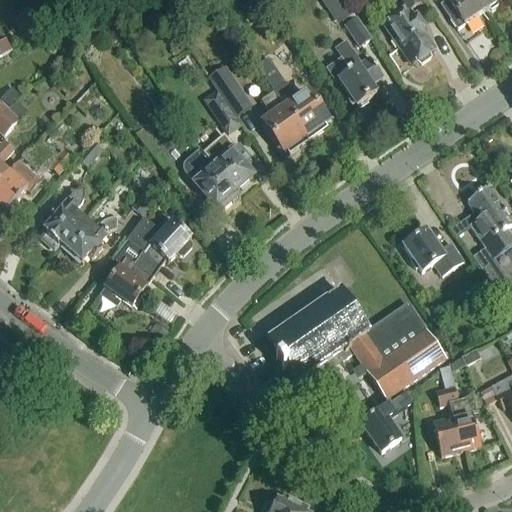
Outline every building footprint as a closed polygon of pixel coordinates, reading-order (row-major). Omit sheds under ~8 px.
[(353,16),(341,0),(325,0),(321,3),(337,27),(353,16)] [(399,0),(406,9),(398,14),(401,18),(386,28),(393,38),(391,40),(400,52),(402,51),(414,68),(419,64),(422,66),(428,62),(429,58),(434,54),(424,40),(427,38),(411,14),(420,7),(415,0),(399,0)] [(464,29),(485,15),(475,0),(456,0),(451,4),(449,2),(440,8),(458,34),(464,29)] [(475,0),(485,15),(488,13),(492,15),(498,11),(498,7),(507,0),(475,0)] [(95,26),(86,16),(66,32),(83,53),(101,39),(92,28),(95,26)] [(371,45),(356,23),(345,31),(360,52),(371,45)] [(340,61),(325,72),(333,83),(337,84),(338,84),(356,110),(376,97),(370,88),(383,79),(371,61),(362,67),(347,44),(334,53),(340,61)] [(269,61),(257,69),(275,94),(309,144),(327,131),(324,126),(327,125),(327,124),(330,121),(316,101),(311,94),(307,97),(306,95),(298,101),(287,86),(286,86),(269,61)] [(217,95),(223,104),(235,121),(252,109),(224,69),(207,81),(217,95)] [(11,91),(1,101),(9,110),(15,104),(20,99),(11,91)] [(290,157),(309,144),(275,94),(262,104),(273,119),(267,123),(268,124),(264,127),(284,155),(285,154),(287,153),(290,157)] [(217,95),(204,104),(228,140),(241,131),(235,121),(223,104),(217,95)] [(8,112),(0,104),(0,138),(1,140),(26,115),(15,104),(9,110),(8,112)] [(236,152),(225,139),(215,147),(204,157),(236,194),(253,179),(247,171),(252,167),(238,151),(236,152)] [(91,145),(77,163),(88,171),(102,154),(91,145)] [(0,185),(8,177),(0,170),(14,154),(5,146),(0,151),(0,185)] [(192,161),(186,166),(185,168),(184,171),(185,174),(186,177),(195,188),(197,190),(195,191),(203,200),(205,198),(216,212),(217,210),(220,214),(239,198),(236,194),(204,157),(201,153),(192,161)] [(61,154),(47,170),(58,179),(71,163),(61,154)] [(41,187),(18,166),(8,177),(0,185),(0,210),(7,217),(27,195),(31,198),(41,187)] [(158,182),(149,195),(157,202),(167,188),(158,182)] [(486,251),(472,260),(506,309),(511,304),(511,288),(494,262),(511,249),(511,238),(508,233),(511,230),(511,224),(489,191),(468,206),(479,223),(470,229),(486,251)] [(59,247),(62,250),(86,223),(75,214),(79,210),(82,205),(85,200),(85,195),(84,192),(71,195),(71,199),(70,201),(67,205),(60,213),(57,211),(47,223),(50,227),(44,234),(47,236),(42,242),(54,253),(59,247)] [(146,193),(131,211),(142,220),(157,202),(146,193)] [(62,250),(83,268),(84,266),(82,265),(87,259),(91,263),(102,250),(99,248),(108,238),(110,236),(113,235),(117,234),(117,222),(112,222),(107,223),(103,226),(99,229),(96,233),(86,223),(62,250)] [(189,243),(191,241),(173,224),(159,239),(158,241),(156,239),(158,237),(142,224),(126,244),(129,246),(142,256),(134,268),(153,281),(165,264),(168,266),(177,256),(180,259),(184,259),(192,250),(192,246),(189,243)] [(426,233),(403,249),(413,263),(411,265),(416,272),(418,271),(422,277),(434,268),(442,281),(463,266),(451,247),(441,254),(426,233)] [(131,311),(153,281),(134,268),(142,256),(129,246),(114,264),(120,268),(104,291),(104,292),(100,298),(116,310),(121,303),(131,311)] [(328,303),(269,344),(279,359),(275,362),(283,372),(287,370),(298,385),(304,380),(309,388),(355,356),(368,376),(367,376),(387,404),(445,363),(408,309),(369,336),(340,294),(339,296),(338,294),(327,302),(328,303)] [(476,354),(461,361),(466,370),(480,363),(476,354)] [(450,371),(439,373),(444,393),(448,409),(458,407),(457,405),(454,393),(455,392),(450,371)] [(511,415),(511,379),(491,391),(498,404),(503,413),(509,410),(511,415)] [(491,391),(482,396),(489,408),(498,404),(491,391)] [(444,393),(434,395),(439,412),(448,409),(444,393)] [(407,396),(360,427),(381,457),(401,444),(387,423),(413,405),(407,396)] [(460,456),(480,451),(472,417),(476,417),(472,401),(457,405),(458,407),(448,409),(451,423),(460,456)] [(451,423),(431,428),(440,461),(460,456),(451,423)] [(306,511),(283,500),(280,505),(277,503),(272,511),(306,511)]
